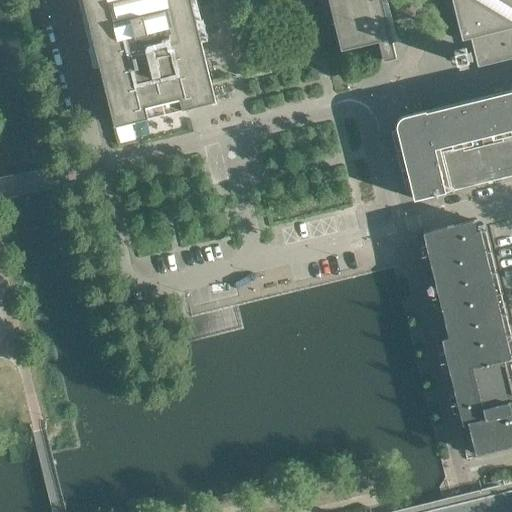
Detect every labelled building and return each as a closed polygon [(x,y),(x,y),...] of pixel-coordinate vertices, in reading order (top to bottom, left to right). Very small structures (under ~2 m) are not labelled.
[(83,0),(87,12),(110,107),(115,126),(215,102),(210,82),(206,65),(200,41),(190,0),(328,0),(333,17),(340,15),(344,31),(337,33),(341,50),(379,41),(384,61),(396,58),(392,42),(397,41),(386,0),(83,0)] [(511,0),(451,0),(462,41),(470,39),(477,67),(511,58),(511,0)] [(468,60),(465,48),(454,51),(456,63),(468,60)] [(511,90),(404,117),(403,117),(401,118),(399,120),(398,122),(397,124),(397,125),(397,127),(397,128),(414,199),(511,175),(511,90)] [(476,231),(473,220),(423,233),(448,337),(441,339),(463,425),(475,422),(476,428),(469,430),(475,454),(511,445),(511,370),(510,364),(511,363),(511,338),(485,229),(476,231)] [(40,468),(56,465),(54,459),(39,463),(40,468)] [(50,511),(66,507),(65,502),(49,506),(50,511)]
